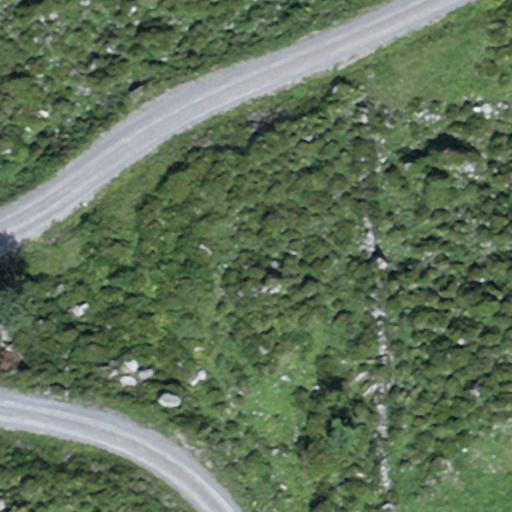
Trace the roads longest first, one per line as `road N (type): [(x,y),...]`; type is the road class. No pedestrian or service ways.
road 1 (track): [(439,0),(251,89),(157,121),(41,221),(0,237)]
road 2 (track): [(0,409),(96,428),(188,479),(216,511)]
